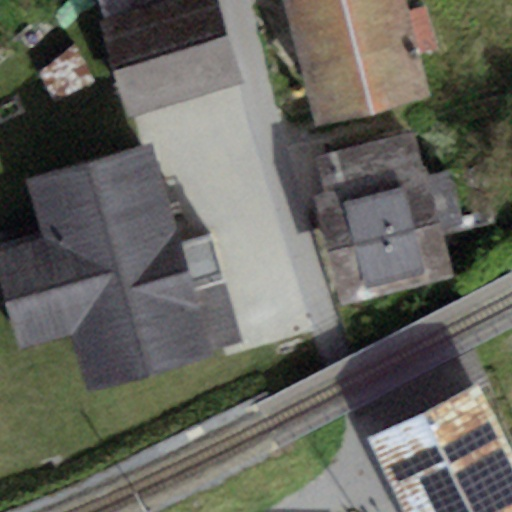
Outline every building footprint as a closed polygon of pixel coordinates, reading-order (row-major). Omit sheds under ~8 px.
[(220,0),(116,0),(101,4),(129,110),(241,80),(220,0)] [(400,0),(281,0),(313,120),(424,91),(400,0)] [(412,116),(326,135),(362,294),(451,275),(443,237),(462,233),(451,179),(427,184),(412,116)] [(189,225),(160,125),(26,164),(45,227),(0,240),(0,254),(25,340),(74,326),(89,377),(249,331),(216,218),(189,225)] [(511,511),(511,422),(491,376),(385,425),(425,511),(511,511)]
